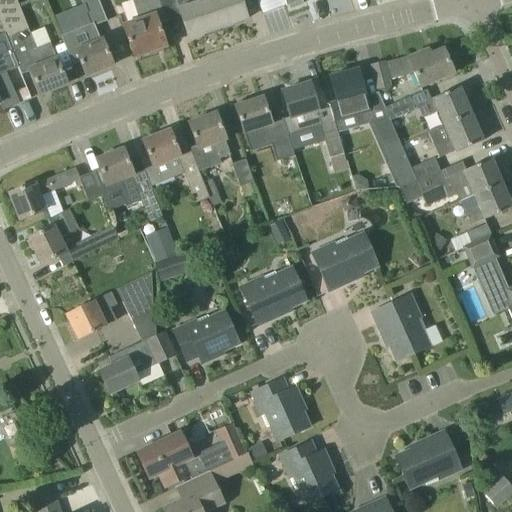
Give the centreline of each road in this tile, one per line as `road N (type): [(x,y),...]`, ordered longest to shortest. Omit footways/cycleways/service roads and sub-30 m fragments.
road 1 (residential): [(80,436),(283,346),(306,346),(359,417),(511,359)]
road 2 (residential): [(0,160),(207,71),(468,6)]
road 3 (residential): [(80,436),(0,253)]
